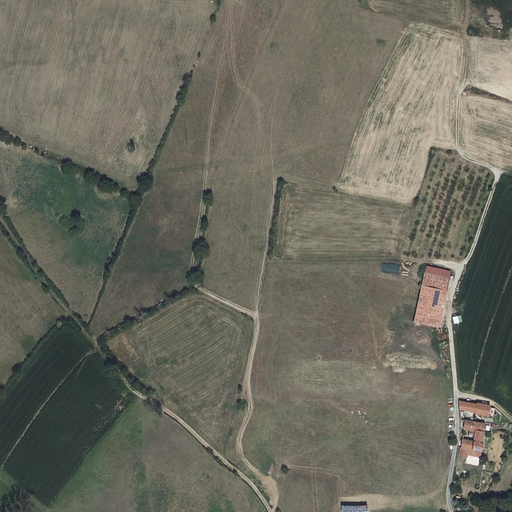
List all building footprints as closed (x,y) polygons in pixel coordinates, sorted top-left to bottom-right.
[(426,270),(411,318),(433,325),(449,277),(426,270)] [(481,404),(469,403),(462,403),(463,410),(480,412),(481,404)] [(481,403),(481,404),(480,412),(480,413),(493,415),(494,404),(481,403)] [(467,431),(479,432),(488,432),(488,428),(489,424),(485,424),(468,422),(467,431)] [(488,432),(479,432),(478,442),(466,441),(465,449),(486,451),(487,451),(487,448),(487,445),(487,443),(487,441),(487,440),(487,439),(488,432)] [(486,451),(465,449),(464,457),(472,458),(472,456),(485,457),(486,451)]
